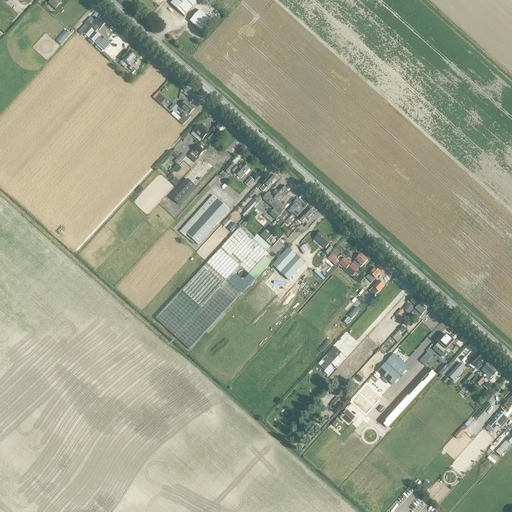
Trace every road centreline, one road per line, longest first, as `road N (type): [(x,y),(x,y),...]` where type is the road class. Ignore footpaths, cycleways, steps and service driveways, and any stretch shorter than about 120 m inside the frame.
road 1 (residential): [(198,100),(86,0)]
road 2 (secondary): [(310,177),(207,88)]
road 3 (residential): [(300,190),(198,100)]
road 4 (secondary): [(207,88),(109,0)]
